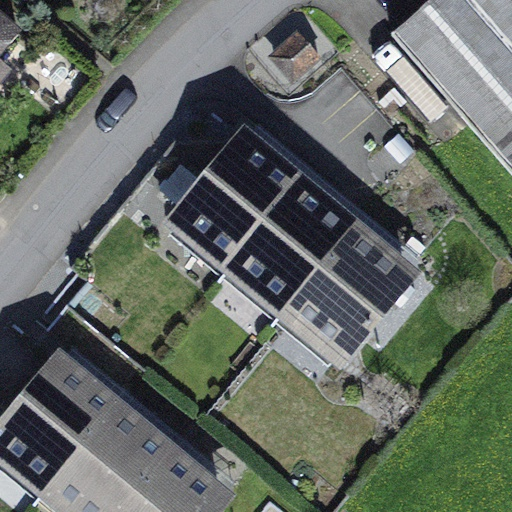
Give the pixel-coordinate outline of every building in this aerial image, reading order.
[(511,0),(433,0),(392,36),(511,174),(511,0)] [(0,60),(19,37),(0,20),(0,60)] [(322,58),(301,36),(276,60),(297,82),(322,58)] [(300,188),(246,143),(182,221),(235,266),(300,188)] [(354,233),(300,188),(235,266),(289,310),(354,233)] [(407,278),(354,233),(289,310),(342,355),(407,278)] [(61,366),(0,439),(0,446),(50,488),(115,411),(61,366)] [(115,411),(50,488),(79,511),(121,511),(169,456),(115,411)] [(169,456),(121,511),(213,511),(223,500),(169,456)]
